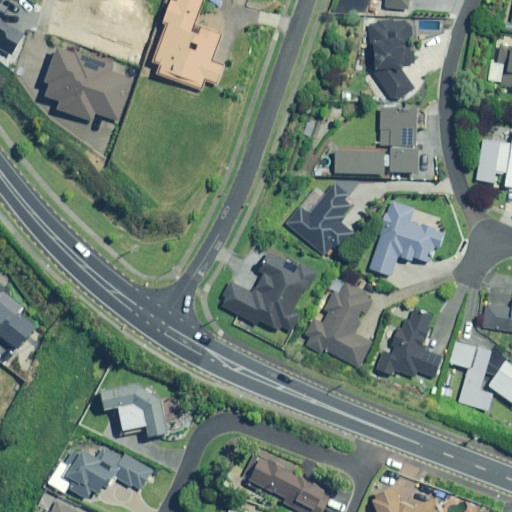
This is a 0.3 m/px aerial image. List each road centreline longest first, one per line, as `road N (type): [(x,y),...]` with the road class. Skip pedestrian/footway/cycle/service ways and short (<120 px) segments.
road 1 (residential): [(308,0),(234,209),(163,323)]
road 2 (residential): [(382,428),(361,469),(230,421),(213,426),(166,511)]
road 3 (residential): [(501,233),(478,217),(451,159),(450,66),(477,0)]
road 4 (secondary): [(163,323),(382,428)]
road 5 (secondary): [(0,173),(85,266),(163,323)]
road 6 (secondary): [(382,428),(511,479)]
